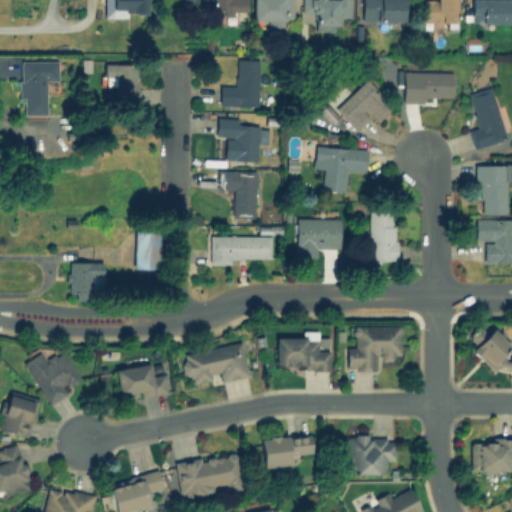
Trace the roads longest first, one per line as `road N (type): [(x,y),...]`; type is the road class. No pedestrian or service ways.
road 1 (residential): [(511,295),(272,294),(174,319),(0,308)]
road 2 (residential): [(90,441),(290,401),(511,401)]
road 3 (residential): [(174,319),(179,63)]
road 4 (residential): [(437,295),(437,462),(450,511)]
road 5 (residential): [(422,152),(433,192),(437,295)]
